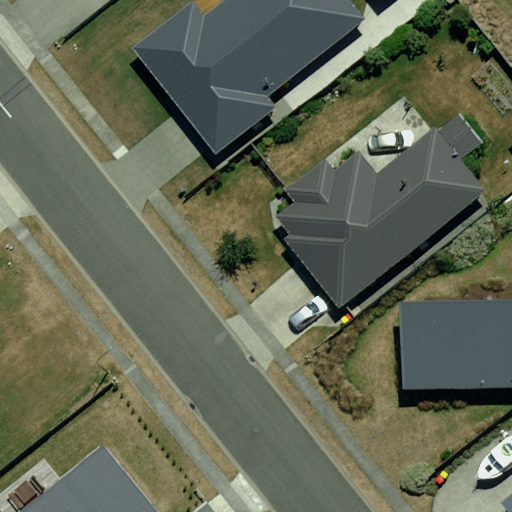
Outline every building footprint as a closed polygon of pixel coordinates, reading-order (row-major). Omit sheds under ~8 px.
[(314,0),(200,0),(120,58),(197,158),(347,46),(314,0)] [(250,225),(314,318),(481,203),(436,138),(377,179),(357,151),(250,225)] [(504,295),(399,297),(400,380),(505,378),(504,295)] [(163,511),(112,447),(24,511),(163,511)] [(511,511),(511,493),(487,511),(511,511)]
